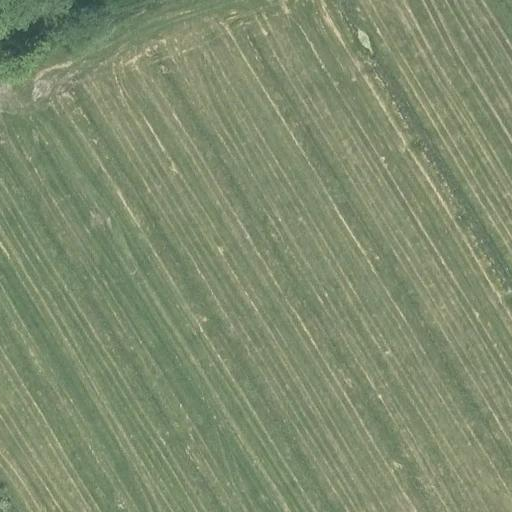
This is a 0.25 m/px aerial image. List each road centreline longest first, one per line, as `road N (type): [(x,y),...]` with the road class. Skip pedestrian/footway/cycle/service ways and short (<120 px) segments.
road 1 (track): [(0,61),(274,511)]
road 2 (track): [(8,75),(188,0)]
